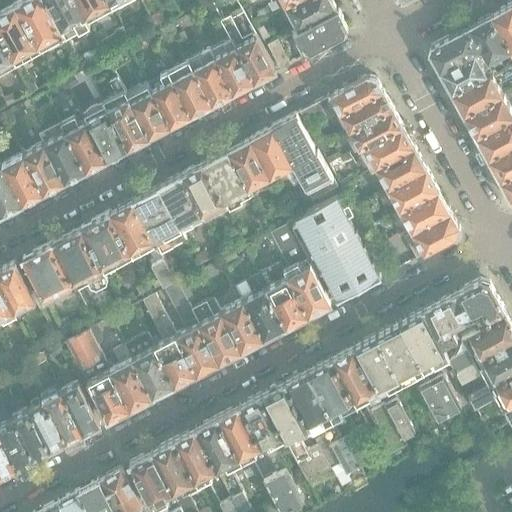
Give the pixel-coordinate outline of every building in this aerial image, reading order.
[(66,33),(47,0),(16,0),(15,1),(38,43),(41,47),(66,33)] [(78,0),(47,0),(66,33),(67,35),(91,22),(89,18),(78,0)] [(112,6),(109,0),(78,0),(89,18),(112,6)] [(285,3),(290,0),(276,0),(256,12),(259,17),(285,3)] [(336,5),(333,0),(290,0),(285,3),(298,25),(336,5)] [(15,1),(0,9),(0,31),(13,56),(38,43),(15,1)] [(511,51),(511,1),(489,14),(508,48),(510,52),(511,51)] [(298,25),(291,29),(298,41),(295,42),(302,55),(311,50),(346,32),(348,26),(336,5),(298,25)] [(276,68),(256,33),(245,39),(234,18),(244,12),(242,7),(222,19),(231,36),(229,36),(252,80),(276,68)] [(489,14),(466,26),(478,49),(484,61),(489,58),(494,67),(496,70),(504,66),(497,54),(508,48),(489,14)] [(123,25),(114,30),(115,32),(121,43),(130,38),(123,25)] [(270,35),(264,25),(258,28),(264,39),(270,35)] [(478,49),(466,26),(432,44),(431,43),(430,47),(429,51),(430,51),(440,69),(478,49)] [(0,31),(0,63),(13,56),(0,31)] [(188,39),(184,31),(178,34),(183,42),(188,39)] [(252,80),(229,36),(208,48),(231,91),(252,80)] [(277,38),(267,43),(271,49),(280,44),(277,38)] [(140,47),(137,41),(129,44),(133,51),(140,47)] [(87,62),(106,52),(102,44),(83,55),(87,62)] [(280,44),(271,49),(274,55),(283,50),(280,44)] [(231,91),(208,48),(190,58),(213,101),(231,91)] [(452,90),(494,67),(489,58),(484,61),(478,49),(440,69),(452,90)] [(283,50),(274,55),(277,60),(286,55),(283,50)] [(286,55),(277,60),(280,66),(290,61),(286,55)] [(213,101),(190,58),(169,69),(192,112),(213,101)] [(494,67),(452,90),(464,112),(503,92),(501,89),(502,80),(511,74),(511,61),(504,66),(496,70),(494,67)] [(192,112),(169,69),(151,78),(174,121),(192,112)] [(338,112),(383,88),(377,77),(376,75),(373,73),(370,73),(366,74),(367,74),(316,101),(326,119),(334,114),(338,112)] [(78,82),(74,74),(66,78),(70,87),(78,82)] [(149,134),(127,92),(118,74),(110,78),(117,92),(103,99),(106,105),(107,107),(127,146),(149,134)] [(174,121),(151,78),(127,92),(149,134),(174,121)] [(348,130),(393,105),(383,88),(338,112),(348,130)] [(511,116),(511,108),(503,92),(464,112),(477,135),(511,116)] [(0,109),(9,105),(5,98),(0,101),(0,109)] [(326,119),(316,101),(300,109),(309,126),(310,127),(326,119)] [(362,144),(402,122),(393,105),(348,130),(357,147),(362,144)] [(127,146),(107,107),(86,117),(107,157),(127,146)] [(15,116),(11,108),(3,112),(7,121),(15,116)] [(298,110),(251,135),(271,174),(293,162),(312,198),(334,186),(337,184),(326,164),(318,149),(316,150),(315,147),(297,113),(299,113),(298,110)] [(75,112),(61,119),(65,128),(86,168),(107,157),(86,117),(80,120),(75,112)] [(511,116),(477,135),(488,156),(511,143),(511,116)] [(375,166),(414,144),(402,122),(362,144),(375,166)] [(65,128),(43,139),(64,179),(86,168),(65,128)] [(251,135),(227,148),(247,187),(271,174),(251,135)] [(64,179),(43,139),(23,150),(43,190),(64,179)] [(511,170),(511,143),(488,156),(500,177),(511,170)] [(387,188),(426,165),(414,144),(375,166),(387,188)] [(227,148),(203,160),(227,205),(229,209),(243,203),(241,200),(251,195),(247,187),(227,148)] [(43,190),(23,150),(1,162),(22,201),(43,190)] [(329,162),(340,156),(337,151),(326,157),(329,162)] [(203,160),(182,171),(205,216),(227,205),(203,160)] [(22,201),(1,162),(0,162),(0,211),(1,212),(22,201)] [(398,209),(438,187),(426,165),(387,188),(398,209)] [(511,170),(500,177),(510,195),(510,196),(510,197),(511,197),(511,170)] [(205,216),(182,171),(159,184),(184,230),(194,225),(193,222),(205,216)] [(341,184),(354,178),(352,174),(340,181),(341,184)] [(159,184),(133,197),(162,251),(174,245),(171,240),(185,233),(184,230),(159,184)] [(411,231),(450,209),(438,187),(398,209),(410,230),(411,231)] [(379,273),(357,230),(339,197),(347,193),(345,190),(338,194),(337,192),(295,214),(294,215),(297,220),(312,249),(311,249),(313,252),(314,252),(321,265),(319,265),(321,268),(322,267),(329,280),(327,281),(329,283),(330,283),(337,295),(336,296),(337,298),(381,275),(380,273),(379,273)] [(162,251),(133,197),(110,210),(130,249),(145,241),(153,255),(149,257),(151,262),(163,283),(175,277),(173,272),(166,258),(162,251)] [(458,234),(460,231),(461,227),(459,224),(450,209),(411,231),(405,234),(417,256),(418,255),(456,235),(456,236),(458,234)] [(110,210),(81,225),(82,225),(102,264),(114,257),(117,262),(133,254),(130,249),(110,210)] [(376,222),(370,211),(360,217),(366,228),(376,222)] [(331,301),(292,227),(297,225),(295,221),(297,220),(294,215),(293,216),(286,219),(287,221),(270,230),(289,265),(284,267),(308,313),(331,301)] [(102,264),(82,225),(53,241),(75,284),(74,284),(75,286),(88,279),(90,283),(91,283),(97,285),(106,281),(108,274),(105,268),(102,264)] [(391,242),(400,237),(397,232),(388,237),(391,242)] [(75,284),(53,241),(52,240),(23,255),(46,300),(74,284),(75,284)] [(200,263),(224,252),(224,251),(220,245),(207,252),(206,249),(195,255),(196,257),(200,263)] [(177,269),(170,256),(166,258),(173,272),(177,269)] [(16,259),(0,267),(0,280),(15,309),(36,298),(16,259)] [(308,313),(284,267),(280,261),(279,261),(258,272),(265,285),(286,325),(308,313)] [(286,325),(265,285),(258,272),(245,279),(236,283),(243,296),(264,336),(286,325)] [(264,336),(243,296),(236,283),(232,277),(228,279),(232,286),(223,290),(230,303),(225,307),(218,294),(215,296),(242,348),(264,336)] [(506,310),(490,281),(479,278),(472,282),(471,282),(455,290),(469,317),(474,327),(506,310)] [(0,280),(0,316),(15,309),(0,280)] [(220,359),(199,320),(177,280),(165,286),(186,327),(176,331),(197,371),(220,359)] [(469,317),(455,290),(424,306),(443,343),(457,335),(454,330),(458,323),(469,317)] [(197,371),(176,331),(155,291),(143,298),(164,338),(155,343),(175,383),(197,371)] [(213,296),(192,307),(199,320),(220,359),(242,348),(215,296),(214,295),(213,296)] [(449,355),(455,367),(511,337),(511,320),(506,310),(474,327),(457,335),(443,343),(424,306),(401,318),(449,410),(461,403),(460,400),(439,360),(449,355)] [(74,330),(67,316),(57,322),(64,335),(74,330)] [(449,410),(401,318),(377,331),(402,380),(411,375),(413,374),(436,417),(449,410)] [(104,336),(97,322),(89,326),(103,352),(109,349),(104,339),(101,341),(104,336)] [(107,361),(103,352),(89,326),(66,338),(87,379),(107,418),(129,407),(107,361)] [(175,383),(155,343),(148,330),(135,337),(137,342),(128,347),(153,394),(175,383)] [(391,386),(402,380),(377,331),(355,343),(402,434),(414,428),(391,386)] [(511,337),(455,367),(462,380),(481,370),(487,382),(511,368),(511,337)] [(153,394),(128,347),(126,342),(112,349),(117,357),(111,361),(110,359),(107,361),(129,407),(153,394)] [(355,343),(331,355),(357,404),(363,401),(380,432),(377,433),(388,454),(407,443),(402,434),(355,343)] [(23,356),(17,344),(8,349),(9,351),(14,361),(23,356)] [(14,361),(9,351),(0,355),(0,364),(1,367),(14,361)] [(346,410),(357,404),(331,355),(308,367),(359,464),(361,463),(361,462),(372,456),(346,410)] [(359,464),(308,367),(285,379),(310,428),(320,423),(321,423),(326,432),(315,437),(318,442),(330,466),(341,460),(346,470),(358,464),(359,464)] [(511,368),(487,382),(468,392),(475,405),(495,395),(501,405),(511,399),(511,368)] [(301,434),(310,428),(285,379),(261,392),(286,439),(307,478),(330,466),(318,442),(308,447),(301,434)] [(100,422),(78,380),(61,388),(84,431),(100,422)] [(84,431),(61,388),(44,398),(66,440),(84,431)] [(261,392),(239,403),(292,503),(304,497),(276,445),(286,439),(261,392)] [(66,440),(44,398),(27,407),(50,449),(66,440)] [(511,399),(501,405),(509,420),(511,418),(511,399)] [(292,503),(239,403),(218,414),(242,460),(252,455),(280,509),(292,503)] [(50,449),(27,407),(10,415),(33,457),(50,449)] [(256,511),(243,487),(231,466),(242,460),(218,414),(196,426),(239,509),(240,511),(256,511)] [(33,457),(10,415),(0,420),(0,435),(16,466),(33,457)] [(240,511),(239,509),(196,426),(174,437),(198,484),(208,479),(225,511),(240,511)] [(0,473),(0,475),(16,466),(0,435),(0,473)] [(160,444),(152,449),(184,511),(209,511),(207,507),(199,511),(190,494),(201,488),(198,484),(174,437),(160,444)] [(184,511),(152,449),(129,461),(154,509),(156,511),(161,511),(167,509),(168,511),(184,511)] [(147,511),(122,464),(98,477),(116,511),(127,511),(133,509),(135,511),(147,511)] [(116,511),(98,477),(78,488),(90,511),(116,511)] [(90,511),(78,488),(58,498),(65,511),(90,511)] [(65,511),(58,498),(33,511),(65,511)]
